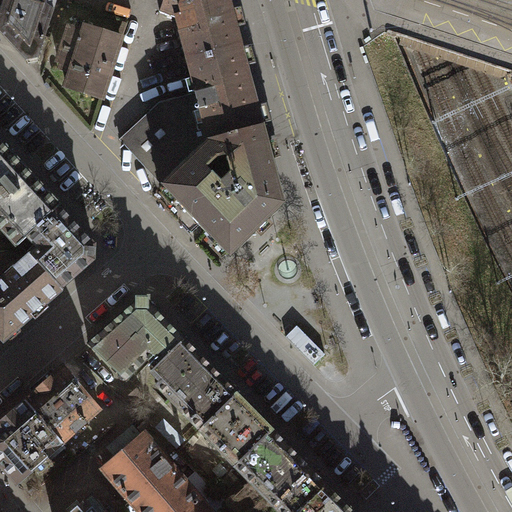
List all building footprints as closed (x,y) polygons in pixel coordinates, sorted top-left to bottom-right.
[(0,30),(27,60),(38,58),(57,0),(5,0),(0,16),(0,30)] [(86,0),(129,14),(133,0),(86,0)] [(187,63),(243,48),(238,27),(246,25),(241,9),(234,11),(230,0),(164,0),(161,13),(175,18),(187,63)] [(84,31),(70,26),(58,62),(63,64),(61,70),(71,73),(66,86),(103,98),(121,39),(85,28),(84,31)] [(243,48),(187,63),(196,94),(208,140),(264,125),(263,123),(271,121),(267,105),(259,107),(248,66),(255,64),(251,48),(244,50),(243,48)] [(120,139),(162,185),(208,141),(208,140),(196,94),(159,104),(120,139)] [(269,143),(264,125),(208,140),(208,141),(162,185),(166,188),(161,194),(172,206),(177,200),(216,241),(211,246),(222,258),(227,253),(231,256),(257,231),(262,236),(274,224),(269,219),(285,203),(273,159),(280,157),(276,141),(269,143)] [(28,235),(59,206),(0,141),(0,227),(18,247),(29,236),(28,235)] [(32,255),(62,288),(94,260),(95,245),(59,206),(28,235),(29,236),(39,247),(32,255)] [(62,288),(32,255),(26,260),(0,282),(0,332),(5,338),(33,314),(36,317),(47,308),(44,304),(56,293),(62,288)] [(148,358),(156,367),(185,339),(151,304),(149,304),(149,297),(137,297),(137,303),(135,303),(89,344),(126,380),(148,358)] [(297,326),(286,337),(314,365),(325,354),(297,326)] [(156,384),(201,430),(238,393),(185,339),(156,367),(152,371),(160,380),(156,384)] [(64,366),(25,400),(68,448),(110,412),(91,393),(96,388),(80,373),(75,378),(64,366)] [(201,430),(236,466),(273,429),(238,393),(201,430)] [(0,421),(0,462),(18,483),(63,443),(25,400),(0,421)] [(117,459),(105,469),(141,511),(208,511),(210,511),(185,481),(145,435),(143,436),(134,426),(108,448),(117,459)] [(236,466),(281,511),(296,511),(327,482),(273,429),(236,466)] [(195,472),(185,481),(210,511),(211,511),(220,511),(230,505),(195,472)] [(355,511),(327,482),(296,511),(355,511)] [(72,511),(107,511),(92,495),(72,511)]
